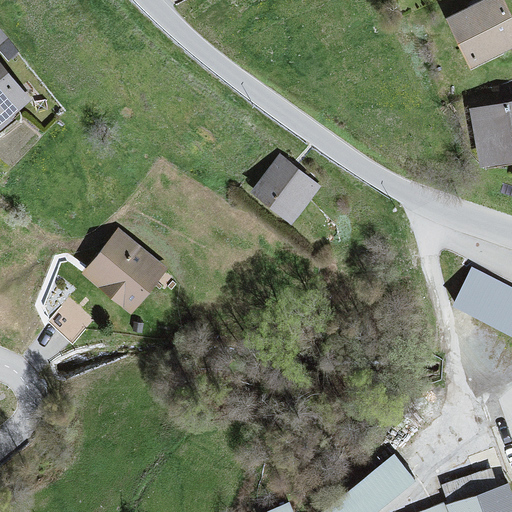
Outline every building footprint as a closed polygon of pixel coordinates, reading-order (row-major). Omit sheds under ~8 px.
[(511,8),(508,0),(501,0),(459,19),(482,69),(511,55),(511,8)] [(0,59),(0,141),(40,108),(0,59)] [(511,106),(485,112),(497,171),(511,167),(511,106)] [(285,156),(258,193),(301,224),(328,187),(285,156)] [(128,233),(91,274),(138,317),(176,277),(128,233)] [(511,290),(478,273),(460,308),(511,334),(511,290)] [(68,297),(48,322),(72,344),(94,319),(68,297)] [(317,504),(323,511),(384,511),(422,483),(391,445),(317,504)] [(511,511),(511,489),(453,508),(453,511),(511,511)]
